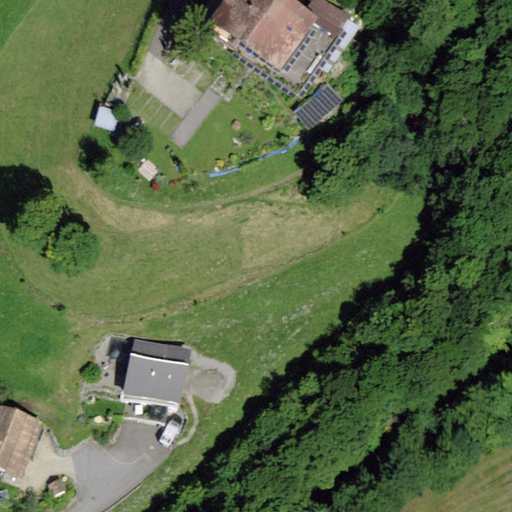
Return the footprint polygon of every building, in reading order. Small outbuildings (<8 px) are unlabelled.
[(318,23),(282,0),(228,0),(208,31),(281,78),(318,23)] [(325,86),(293,115),(312,135),(344,106),(325,86)] [(122,113),(99,109),(94,130),(117,135),(122,113)] [(192,356),(136,343),(124,398),(180,410),(192,356)] [(41,428),(0,412),(0,477),(19,485),(41,428)] [(60,481),(48,488),(55,499),(67,492),(60,481)]
